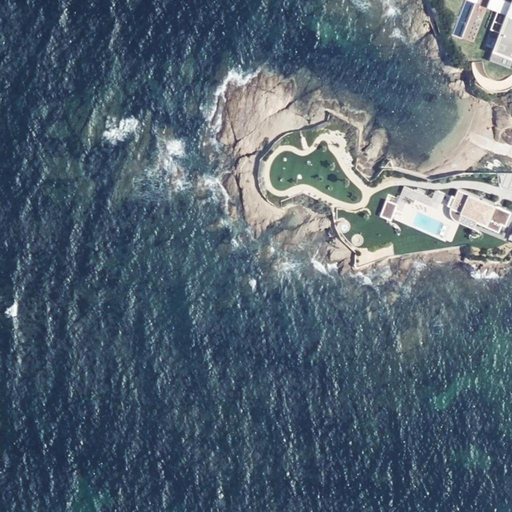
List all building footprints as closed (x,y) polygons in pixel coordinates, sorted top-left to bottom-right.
[(468,21),(478,24),(484,3),(470,0),(464,0),(455,34),(464,36),(468,21)] [(511,2),(502,34),(490,30),(483,56),(509,64),(511,57),(511,56),(511,2)] [(498,107),(496,125),(506,126),(508,108),(498,107)] [(460,220),(459,223),(473,229),(476,224),(498,233),(504,222),(492,218),(498,203),(459,187),(456,195),(453,193),(449,203),(453,204),(451,208),(452,213),(455,217),(458,219),(460,220)] [(384,202),(378,216),(388,220),(394,206),(384,202)] [(511,209),(498,203),(492,218),(504,222),(506,223),(511,209)]
